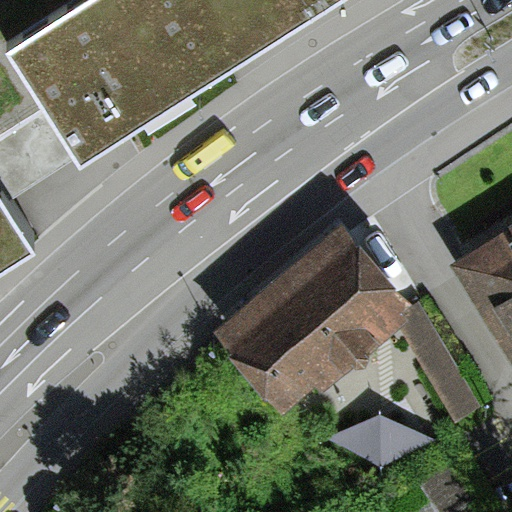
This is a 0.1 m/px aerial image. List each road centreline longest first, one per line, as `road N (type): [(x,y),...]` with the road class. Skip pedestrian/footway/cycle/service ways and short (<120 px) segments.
road 1 (primary): [(0,498),(96,395),(164,264)]
road 2 (primary): [(164,264),(338,132)]
road 3 (primary): [(490,0),(338,132)]
road 4 (primary): [(164,264),(39,344),(0,379)]
road 5 (primary): [(338,132),(511,62)]
